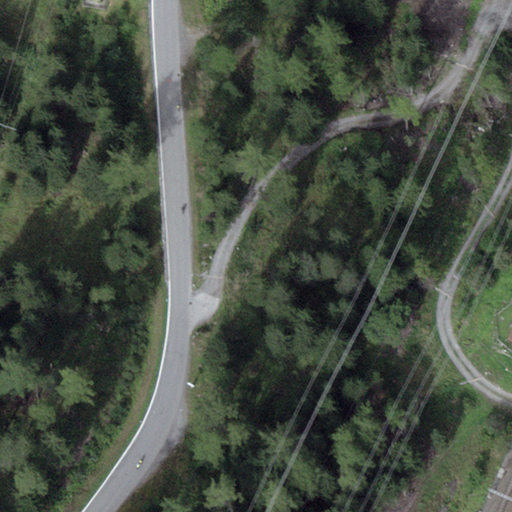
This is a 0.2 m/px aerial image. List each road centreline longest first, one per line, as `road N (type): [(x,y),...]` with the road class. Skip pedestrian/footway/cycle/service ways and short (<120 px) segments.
road 1 (secondary): [(102,511),(161,415),(180,317),(165,0)]
road 2 (track): [(180,317),(208,292),(220,246),(257,183),(319,132),(407,112),(453,83),(493,8),(511,8)]
road 3 (track): [(511,146),(443,305),(465,371),(511,401)]
